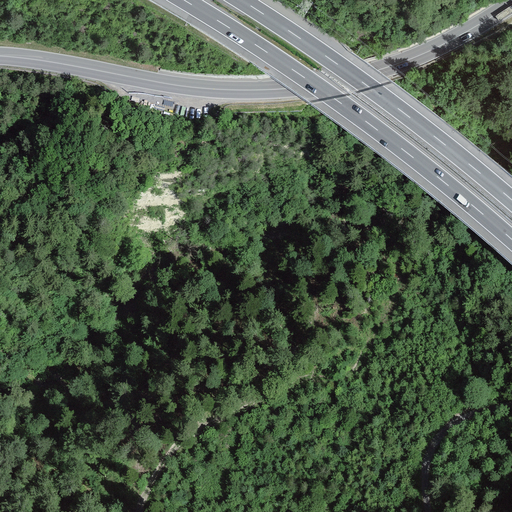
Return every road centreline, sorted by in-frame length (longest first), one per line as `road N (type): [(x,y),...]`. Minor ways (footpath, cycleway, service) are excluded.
road 1 (secondary): [(511,4),(378,71),(270,90),(172,84),(0,56)]
road 2 (motorway): [(182,0),(334,98),(511,240)]
road 3 (motorway): [(511,199),(393,103),(242,0)]
road 4 (track): [(429,511),(427,466),(437,440),(468,416),(511,405)]
